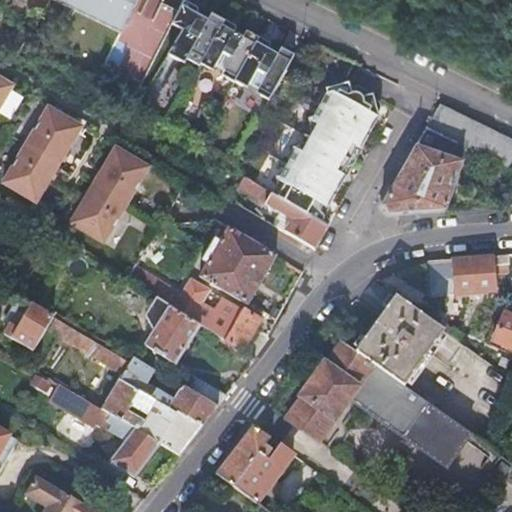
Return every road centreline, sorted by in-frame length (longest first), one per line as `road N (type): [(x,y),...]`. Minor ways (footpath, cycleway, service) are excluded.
road 1 (residential): [(511,118),(272,0)]
road 2 (residential): [(360,261),(340,273),(240,404)]
road 3 (residential): [(511,227),(438,234),(360,261)]
road 4 (residential): [(404,115),(364,199),(360,261)]
road 5 (residential): [(355,484),(240,404)]
road 6 (residential): [(240,404),(156,511)]
